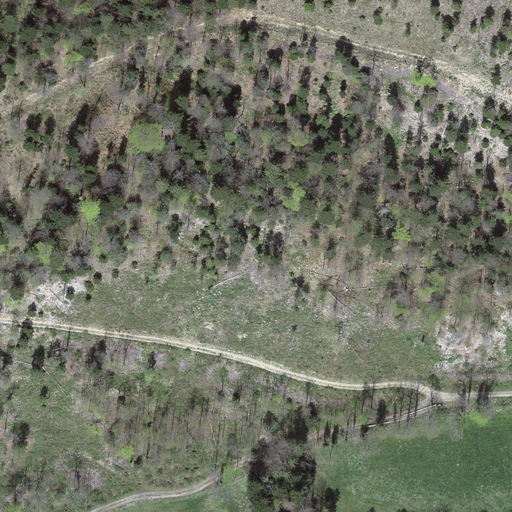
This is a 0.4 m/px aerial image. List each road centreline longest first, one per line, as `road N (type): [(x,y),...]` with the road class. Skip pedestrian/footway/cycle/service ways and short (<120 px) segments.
road 1 (track): [(0,118),(134,51),(218,24),(258,22),(400,57),(511,104)]
road 2 (track): [(438,399),(419,387),(330,386),(156,340),(0,319)]
road 3 (track): [(97,511),(139,495),(180,494),(304,436),(438,399)]
